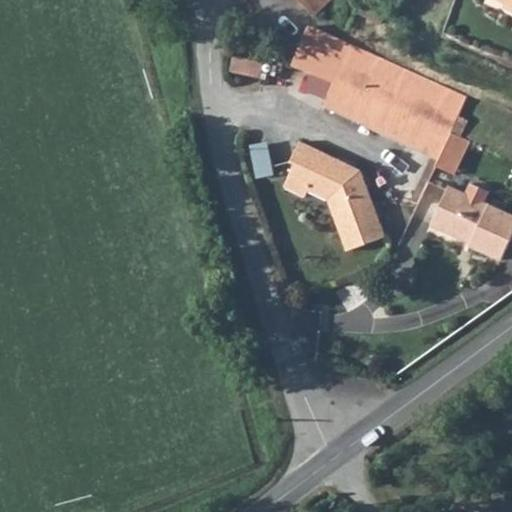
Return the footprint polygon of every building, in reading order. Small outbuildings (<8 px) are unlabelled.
[(325,58),(343,24),(316,14),(307,33),(325,58)] [(348,28),(343,24),(325,58),(450,119),(466,82),(348,28)] [(325,58),(307,33),(299,52),(322,59),(325,58)] [(260,51),(231,46),(228,61),(258,67),(260,51)] [(328,96),(436,148),(450,119),(325,58),(322,59),(299,52),(339,72),(328,96)] [(436,148),(427,168),(444,176),(428,209),(468,229),(466,231),(498,247),(511,217),(511,202),(448,171),(468,128),(450,119),(436,148)] [(308,178),(329,188),(347,235),(384,221),(358,157),(296,129),(287,149),(292,150),(286,162),(310,173),(308,178)] [(260,178),(276,175),(272,142),(255,144),(260,178)] [(305,185),(308,178),(310,173),(286,162),(281,174),(305,185)] [(352,379),(359,368),(332,357),(327,368),(352,379)]
